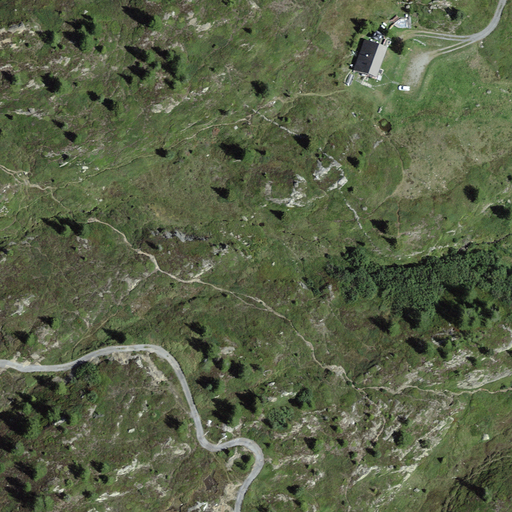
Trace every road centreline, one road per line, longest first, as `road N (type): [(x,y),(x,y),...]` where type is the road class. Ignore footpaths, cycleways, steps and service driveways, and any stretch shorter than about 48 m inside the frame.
road 1 (track): [(240,511),(262,461),(257,445),(216,448),(203,441),(167,356),(149,346),(34,369),(0,364)]
road 2 (track): [(507,0),(498,26),(429,57),(410,85)]
